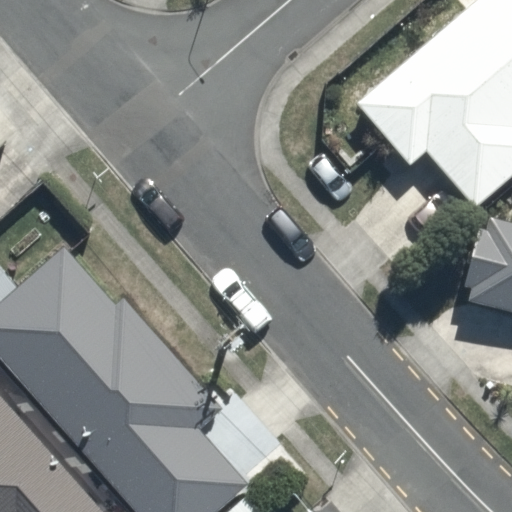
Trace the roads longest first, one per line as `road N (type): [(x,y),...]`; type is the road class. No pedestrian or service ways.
road 1 (residential): [(504,511),(155,125)]
road 2 (residential): [(303,0),(155,125)]
road 3 (residential): [(155,125),(45,0)]
